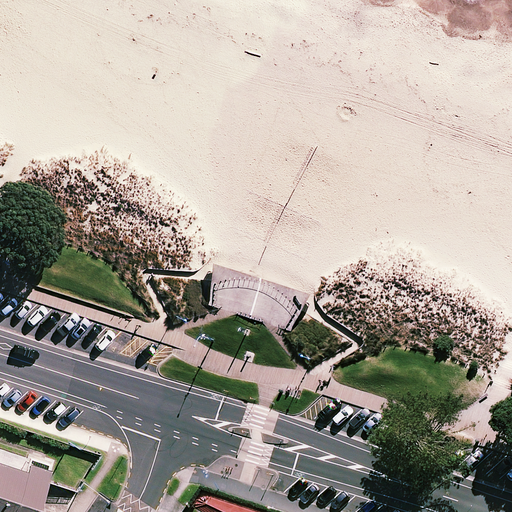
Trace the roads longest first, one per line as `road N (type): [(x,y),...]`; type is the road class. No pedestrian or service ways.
road 1 (tertiary): [(170,408),(492,511)]
road 2 (tertiary): [(0,353),(170,408)]
